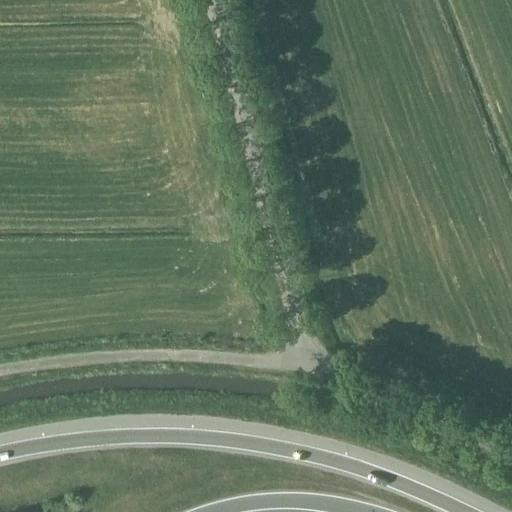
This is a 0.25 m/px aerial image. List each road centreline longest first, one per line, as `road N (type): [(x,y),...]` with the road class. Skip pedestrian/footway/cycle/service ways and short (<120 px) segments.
road 1 (motorway): [(468,511),(332,455),(242,438),(76,439),(0,453)]
road 2 (unclassified): [(307,350),(224,0)]
road 3 (unclassified): [(307,350),(267,359),(142,353),(0,370)]
road 4 (unclassified): [(511,446),(332,373),(307,350)]
road 5 (motorway): [(206,511),(253,500),(309,499),(366,511)]
